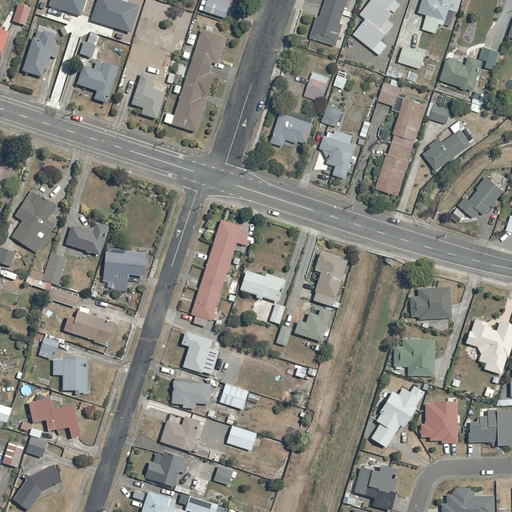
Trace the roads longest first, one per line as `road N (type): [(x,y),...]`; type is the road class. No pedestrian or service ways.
road 1 (residential): [(92,511),(203,174)]
road 2 (unclassified): [(220,180),(511,269)]
road 3 (unclassified): [(0,108),(203,174)]
road 4 (residential): [(275,0),(220,180)]
road 5 (residential): [(511,466),(443,468),(420,488),(416,511)]
